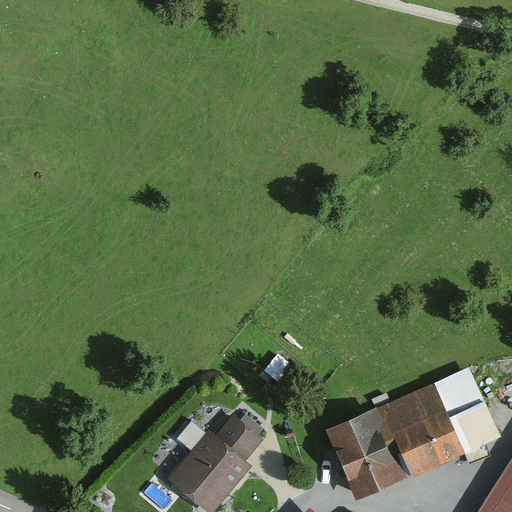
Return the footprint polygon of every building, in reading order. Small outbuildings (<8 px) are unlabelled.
[(381,404),(408,474),(501,432),(469,363),(381,404)] [(350,410),(326,423),(347,472),(357,495),(408,474),(381,404),(379,405),(378,401),(350,410)] [(194,448),(170,475),(212,510),(253,462),(246,456),(263,436),(234,411),(216,432),(211,428),(207,433),(193,420),(179,436),(194,448)] [(511,511),(511,457),(478,511),(511,511)] [(321,511),(310,502),(301,511),(360,511),(351,504),(344,511),(321,511)]
